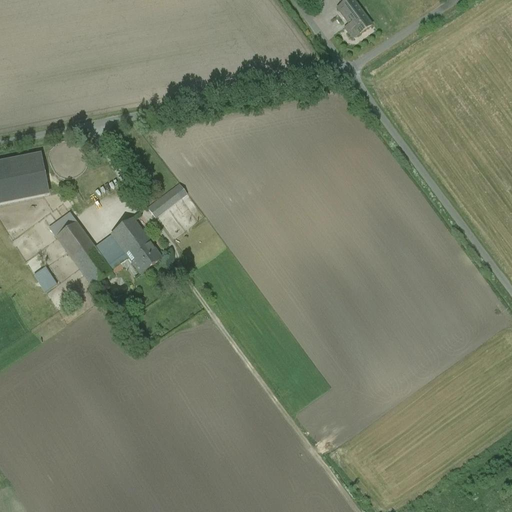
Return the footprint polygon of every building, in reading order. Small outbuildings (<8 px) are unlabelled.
[(353,0),(349,0),(343,4),(338,8),(350,25),(349,26),(352,30),(353,29),(358,35),(372,25),(353,0)] [(41,156),(0,164),(0,204),(48,194),(41,156)] [(174,190),(148,209),(156,220),(182,200),(174,190)] [(50,230),(58,241),(77,227),(70,216),(50,230)] [(133,221),(112,236),(128,259),(140,275),(162,260),(133,221)] [(92,288),(112,274),(110,272),(94,249),(77,227),(58,241),(92,288)] [(128,259),(112,236),(94,249),(110,272),(128,259)]
